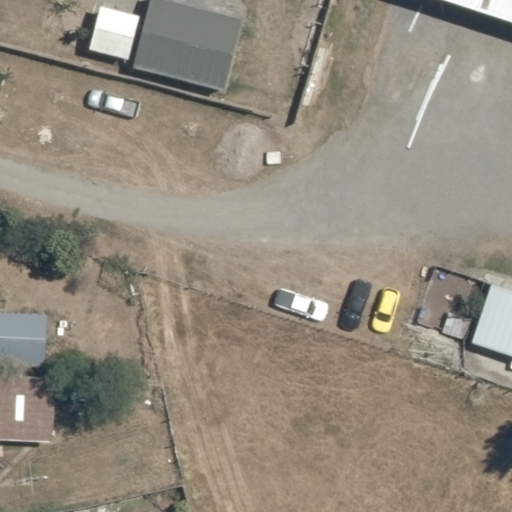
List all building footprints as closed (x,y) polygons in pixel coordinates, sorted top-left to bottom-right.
[(239,14),(177,0),(138,0),(123,62),(222,85),(239,14)] [(511,0),(455,0),(511,19),(511,0)] [(511,285),(480,276),(462,336),(511,351),(511,285)] [(42,308),(0,306),(0,357),(40,359),(42,308)] [(47,370),(0,368),(0,433),(44,436),(47,370)]
